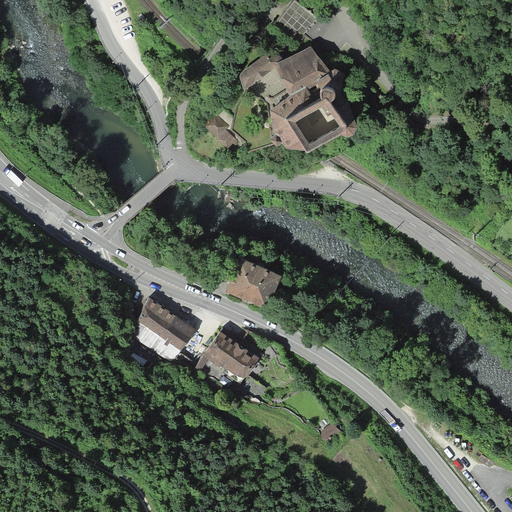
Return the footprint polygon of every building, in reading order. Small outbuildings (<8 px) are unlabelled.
[(296,1),(278,24),(301,42),(319,19),(296,1)] [(240,74),(246,87),(276,65),(290,94),(271,108),(276,131),(271,136),(276,142),(283,138),(288,143),(307,146),(342,130),(348,132),(353,131),(355,126),(346,97),(340,87),(343,73),(334,68),(330,72),(317,54),(311,47),(283,60),(278,55),(267,55),(240,74)] [(219,138),(227,146),(235,137),(226,129),(229,126),(216,114),(207,124),(220,137),(219,138)] [(242,251),(226,286),(269,305),(285,269),(242,251)] [(194,326),(147,296),(133,318),(180,348),(194,326)] [(261,357),(222,329),(204,354),(220,365),(222,362),(227,366),(225,368),(243,381),(261,357)]
